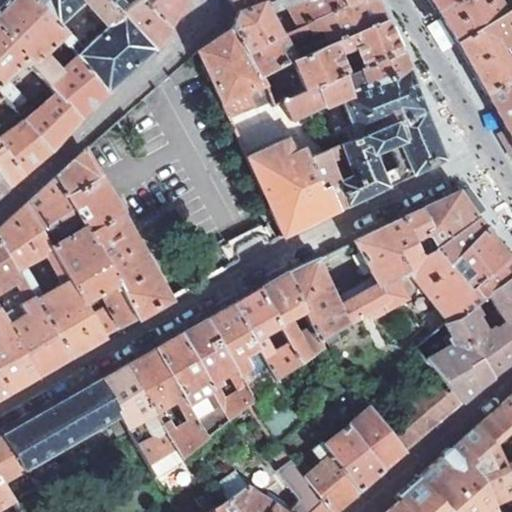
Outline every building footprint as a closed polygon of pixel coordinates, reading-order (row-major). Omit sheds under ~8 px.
[(5,0),(0,6),(0,92),(1,93),(13,108),(19,102),(23,98),(2,74),(21,59),(42,84),(58,70),(43,52),(57,38),(63,44),(61,47),(68,61),(75,56),(67,47),(72,43),(73,42),(57,25),(33,0),(5,0)] [(79,50),(72,43),(67,47),(75,56),(106,93),(109,90),(122,77),(129,74),(128,72),(151,51),(116,11),(107,1),(106,0),(33,0),(57,25),(81,1),(104,26),(79,50)] [(127,0),(116,11),(151,51),(165,33),(163,33),(167,26),(144,0),(127,0)] [(144,0),(167,26),(185,0),(144,0)] [(229,0),(233,5),(237,11),(261,2),(263,2),(261,0),(229,0)] [(235,16),(230,29),(245,57),(282,38),(301,29),(358,0),(281,0),(292,22),(276,30),(261,2),(237,11),(235,16)] [(358,0),(301,29),(306,40),(322,32),(324,36),(311,43),(316,52),(337,42),(388,22),(379,7),(374,0),(358,0)] [(429,0),(433,7),(436,11),(454,0),(429,0)] [(447,27),(457,43),(511,6),(511,0),(507,0),(500,5),(496,0),(454,0),(436,11),(438,14),(447,27)] [(472,69),(478,80),(486,93),(511,77),(511,6),(457,43),(468,62),(472,69)] [(300,81),(265,97),(268,102),(271,109),(282,104),(313,91),(340,79),(358,71),(401,52),(395,38),(390,27),(388,22),(337,42),(316,52),(295,62),(293,63),(300,81)] [(216,100),(225,118),(239,113),(268,102),(265,97),(262,90),(256,80),(245,57),(230,29),(224,33),(197,52),(218,98),(216,100)] [(282,38),(245,57),(256,80),(286,66),(293,63),(295,62),(282,38)] [(407,64),(401,52),(358,71),(362,81),(345,88),(349,96),(409,69),(407,64)] [(19,102),(13,108),(20,116),(49,149),(78,118),(106,93),(75,56),(68,61),(58,70),(42,84),(46,89),(25,108),(19,102)] [(286,66),(256,80),(262,90),(286,79),(283,74),(289,72),(286,66)] [(340,79),(313,91),(322,108),(337,100),(355,139),(424,111),(421,104),(409,69),(349,96),(345,88),(340,79)] [(506,131),(511,140),(511,77),(486,93),(485,94),(487,98),(494,110),(506,131)] [(322,108),(313,91),(282,104),(291,121),(297,119),(299,122),(303,121),(302,117),(310,113),(322,108)] [(443,160),(437,145),(430,127),(424,111),(355,139),(349,142),(320,153),(309,158),(337,211),(402,180),(443,160)] [(225,118),(241,153),(255,145),(239,113),(225,118)] [(310,113),(302,117),(303,121),(308,130),(317,125),(310,113)] [(20,116),(0,131),(0,147),(20,174),(49,149),(20,116)] [(336,136),(316,146),(320,153),(349,142),(346,136),(338,140),(336,136)] [(246,162),(282,237),(293,231),(337,211),(309,158),(320,153),(316,146),(313,140),(307,146),(304,148),(288,155),(282,144),(246,162)] [(0,178),(6,186),(20,174),(0,147),(0,178)] [(84,228),(51,249),(68,279),(83,304),(100,294),(107,305),(89,315),(102,337),(121,326),(168,299),(82,152),(68,165),(55,177),(84,228)] [(40,191),(25,205),(51,249),(84,228),(55,177),(40,191)] [(456,192),(418,210),(430,230),(426,233),(439,250),(478,217),(458,195),(456,192)] [(25,205),(0,227),(0,240),(68,357),(96,341),(102,337),(89,315),(83,304),(68,279),(41,295),(23,265),(51,249),(25,205)] [(284,273),(320,339),(369,310),(374,318),(386,310),(385,308),(406,296),(396,277),(409,269),(448,320),(464,313),(456,302),(470,290),(451,265),(439,250),(426,233),(430,230),(418,210),(352,240),(353,242),(375,286),(338,303),(315,260),(315,258),(284,273)] [(481,221),(478,217),(439,250),(451,265),(486,228),(481,221)] [(490,233),(486,228),(451,265),(470,290),(505,256),(497,244),(490,233)] [(68,357),(0,240),(0,313),(35,376),(62,361),(68,357)] [(206,249),(217,270),(234,261),(221,240),(206,249)] [(511,258),(508,253),(505,256),(470,290),(479,301),(488,292),(511,276),(511,258)] [(321,347),(323,345),(320,339),(284,273),(263,285),(258,288),(275,319),(287,338),(300,361),(321,347)] [(511,276),(488,292),(479,301),(470,311),(464,313),(448,320),(414,347),(427,364),(449,346),(451,345),(446,340),(442,344),(437,337),(447,330),(456,342),(480,323),(473,313),(489,300),(496,310),(511,299),(511,276)] [(234,302),(229,305),(275,379),(300,361),(287,338),(271,347),(260,328),(275,319),(258,288),(234,302)] [(511,299),(496,310),(504,322),(495,329),(491,325),(485,329),(480,323),(456,342),(469,358),(487,344),(504,364),(511,357),(511,333),(508,330),(511,326),(511,299)] [(254,401),(275,380),(275,379),(229,305),(208,317),(203,320),(236,373),(245,367),(246,360),(240,353),(247,349),(259,369),(241,381),(254,401)] [(0,382),(6,393),(29,380),(35,376),(0,313),(0,382)] [(217,403),(218,405),(228,422),(251,404),(254,401),(241,381),(236,373),(203,320),(182,333),(179,335),(209,389),(216,385),(217,378),(225,373),(236,392),(217,403)] [(174,338),(153,350),(186,403),(209,389),(179,335),(174,338)] [(478,387),(504,364),(487,344),(469,358),(460,365),(478,387)] [(452,349),(449,346),(427,364),(439,379),(460,403),(478,387),(460,365),(449,351),(452,349)] [(207,438),(195,419),(186,403),(153,350),(130,363),(126,365),(180,458),(207,438)] [(326,362),(335,372),(338,370),(331,359),(326,362)] [(103,378),(99,380),(118,413),(155,475),(156,475),(180,458),(126,365),(103,378)] [(460,403),(439,379),(386,427),(404,449),(460,403)] [(0,437),(0,483),(0,484),(118,413),(99,380),(26,423),(0,437)] [(260,417),(288,397),(284,391),(277,383),(275,380),(254,401),(251,404),(260,417)] [(282,380),(277,383),(284,391),(288,387),(282,380)] [(511,391),(501,400),(500,411),(511,424),(511,391)] [(218,405),(195,419),(207,438),(228,422),(218,405)] [(472,426),(448,447),(461,447),(472,461),(469,463),(478,476),(466,486),(481,506),(489,503),(509,493),(511,492),(511,464),(502,468),(494,443),(511,427),(511,424),(500,411),(496,405),(482,417),(472,426)] [(368,407),(346,425),(380,471),(394,458),(404,449),(386,427),(384,428),(368,407)] [(307,414),(302,417),(316,437),(324,430),(314,415),(310,418),(307,414)] [(346,425),(321,443),(355,491),(363,485),(380,471),(346,425)] [(320,460),(302,475),(329,511),(336,507),(355,491),(321,443),(320,441),(311,448),(320,460)] [(492,511),(489,503),(481,506),(466,486),(478,476),(469,463),(472,461),(461,447),(448,447),(444,450),(445,451),(419,474),(394,495),(397,498),(381,511),(492,511)] [(213,484),(224,499),(233,511),(329,511),(302,475),(283,449),(273,456),(281,467),(276,471),(297,500),(289,507),(273,496),(269,503),(243,485),(232,470),(213,484)] [(0,505),(10,499),(0,484),(0,483),(0,505)] [(233,511),(224,499),(202,511),(233,511)]
